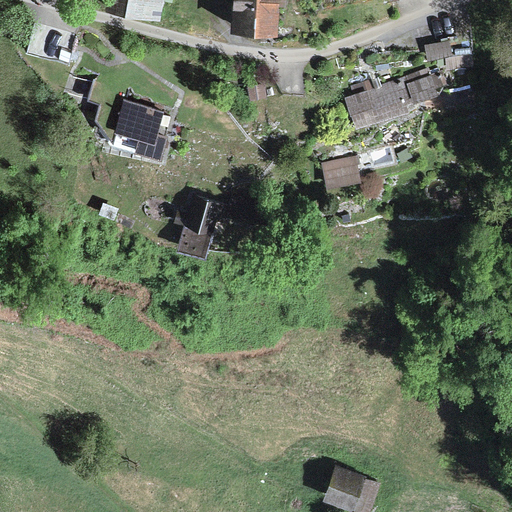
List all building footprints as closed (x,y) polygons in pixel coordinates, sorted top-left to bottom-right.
[(164,0),(105,0),(104,4),(160,17),(164,0)] [(232,0),(230,24),(276,28),(278,0),(232,0)] [(81,34),(39,24),(33,49),(75,60),(81,34)] [(449,40),(424,44),(426,59),(451,55),(449,40)] [(473,56),(446,58),(447,68),(473,66),(473,56)] [(352,92),(343,95),(356,128),(417,106),(414,99),(438,90),(429,66),(373,86),(369,77),(349,84),(352,92)] [(268,77),(246,82),(251,102),(272,97),(268,77)] [(124,91),(93,80),(87,97),(100,102),(95,115),(117,140),(160,154),(174,111),(123,95),(124,91)] [(358,155),(322,161),(326,187),(363,180),(358,155)] [(230,202),(195,190),(188,211),(178,207),(173,221),(183,225),(176,245),(206,255),(221,210),(252,220),(259,202),(233,193),(230,202)] [(368,511),(380,479),(336,463),(323,497),(361,511),(368,511)]
